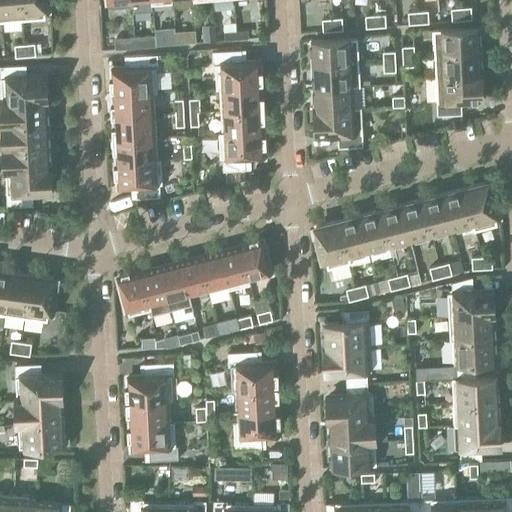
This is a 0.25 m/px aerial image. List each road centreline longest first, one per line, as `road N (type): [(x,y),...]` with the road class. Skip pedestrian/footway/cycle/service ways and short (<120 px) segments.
road 1 (residential): [(306,511),(290,199)]
road 2 (residential): [(93,248),(107,511)]
road 3 (residential): [(93,248),(78,0)]
road 4 (residential): [(511,142),(290,199)]
road 5 (residential): [(290,199),(93,248)]
road 6 (residential): [(280,0),(290,199)]
road 7 (residential): [(511,139),(504,0)]
